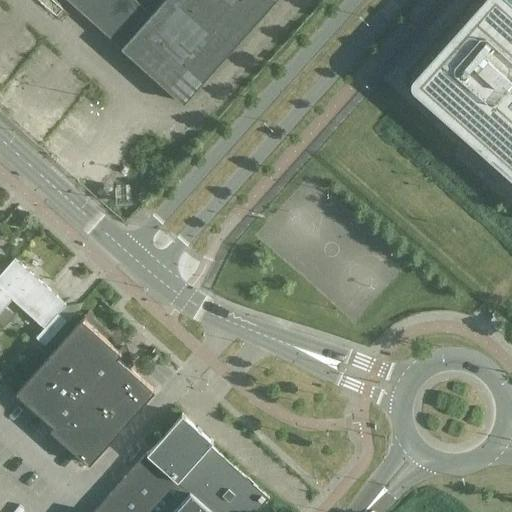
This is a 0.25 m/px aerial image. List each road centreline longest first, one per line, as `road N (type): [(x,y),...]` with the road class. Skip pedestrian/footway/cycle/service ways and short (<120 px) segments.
road 1 (unclassified): [(154,272),(399,0)]
road 2 (unclassified): [(354,0),(127,249)]
road 3 (residential): [(127,249),(0,133)]
road 4 (residential): [(280,340),(184,297),(154,272)]
road 5 (residential): [(415,372),(280,340)]
road 6 (residential): [(280,340),(318,369),(397,407)]
road 7 (tertiary): [(503,416),(499,389),(468,361),(440,360),(415,372)]
